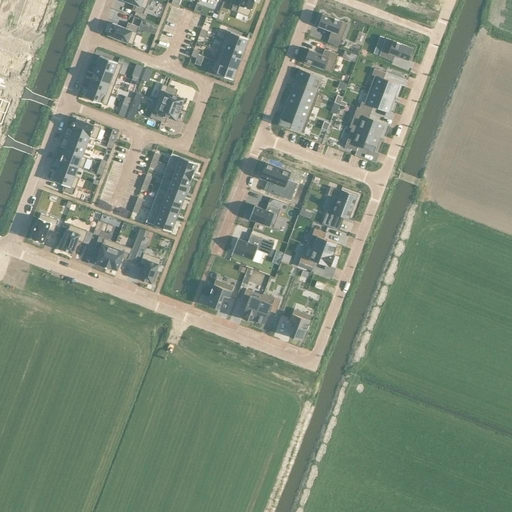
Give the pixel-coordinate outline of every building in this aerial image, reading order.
[(26,0),(26,2),(43,8),(46,0),(26,0)] [(123,0),(134,4),(132,10),(144,14),(149,0),(123,0)] [(234,0),(231,10),(249,16),(255,0),(234,0)] [(26,2),(22,12),(39,19),(43,8),(26,2)] [(22,12),(18,23),(35,29),(39,19),(22,12)] [(323,13),(318,26),(331,31),(329,37),(333,38),(341,41),(348,23),(323,13)] [(113,23),(108,35),(133,44),(140,27),(128,22),(126,28),(113,23)] [(226,31),(222,41),(245,49),(249,40),(226,31)] [(386,37),(379,56),(393,61),(395,55),(409,60),(413,48),(386,37)] [(333,38),(331,44),(339,46),(341,41),(333,38)] [(222,41),(219,51),(241,60),(245,49),(222,41)] [(309,49),(305,62),(332,72),(339,54),(325,49),(323,54),(309,49)] [(219,51),(215,61),(237,70),(241,60),(219,51)] [(0,65),(0,72),(5,74),(7,69),(21,74),(25,61),(5,54),(1,65),(0,65)] [(100,56),(96,66),(119,75),(123,64),(100,56)] [(215,61),(211,71),(233,80),(237,70),(215,61)] [(96,66),(93,76),(115,85),(119,75),(96,66)] [(375,75),(370,89),(394,98),(400,84),(384,78),(386,72),(375,68),(372,74),(375,75)] [(300,69),(294,83),(319,92),(317,91),(322,77),(300,69)] [(93,76),(89,86),(111,95),(115,85),(93,76)] [(294,83),(289,96),(314,106),(319,92),(294,83)] [(163,84),(157,100),(181,110),(185,98),(172,94),(174,88),(163,84)] [(89,86),(85,97),(107,105),(111,95),(89,86)] [(358,106),(357,107),(371,112),(373,106),(389,112),(394,98),(370,89),(365,102),(362,101),(360,107),(358,106)] [(289,96),(284,110),(309,119),(314,106),(289,96)] [(157,100),(150,117),(162,121),(164,116),(177,121),(181,110),(157,100)] [(357,107),(350,126),(380,137),(385,123),(369,117),(371,112),(357,107)] [(284,110),(279,124),(304,133),(309,119),(284,110)] [(77,118),(72,129),(97,138),(101,127),(77,118)] [(352,128),(345,147),(357,151),(359,145),(374,151),(380,137),(350,126),(350,127),(352,128)] [(72,130),(69,139),(87,146),(90,136),(97,139),(97,138),(72,129),(72,130)] [(69,139),(65,149),(87,158),(87,157),(83,156),(87,146),(69,139)] [(65,149),(61,160),(83,168),(87,158),(65,149)] [(172,153),(168,165),(194,174),(198,163),(172,153)] [(61,160),(57,170),(80,178),(75,176),(79,167),(83,168),(61,160)] [(291,172),(266,163),(261,177),(270,181),(267,190),(287,198),(291,188),(285,186),(291,172)] [(168,165),(164,176),(189,186),(191,180),(191,181),(194,174),(168,165)] [(57,170),(53,180),(65,184),(62,190),(74,194),(76,188),(80,178),(57,170)] [(164,176),(159,187),(185,197),(189,186),(164,176)] [(324,219),(322,224),(332,228),(337,214),(349,219),(358,195),(342,189),(341,190),(331,186),(327,195),(338,199),(333,212),(327,210),(324,219)] [(159,187),(155,198),(181,208),(185,197),(159,187)] [(155,198),(151,210),(177,219),(181,208),(155,198)] [(283,202),(270,198),(268,204),(281,208),(283,202)] [(255,205),(250,218),(273,227),(281,208),(268,204),(266,209),(255,205)] [(151,210),(146,221),(172,231),(177,219),(151,210)] [(41,213),(32,238),(44,242),(49,229),(54,231),(59,220),(41,213)] [(109,216),(103,214),(100,219),(107,222),(109,216)] [(70,224),(61,249),(73,254),(78,240),(84,242),(85,241),(88,231),(70,224)] [(146,230),(140,228),(133,248),(129,258),(135,260),(138,250),(146,230)] [(306,244),(335,255),(333,254),(337,243),(324,238),(326,233),(315,228),(309,244),(306,244)] [(94,233),(88,231),(85,241),(90,243),(94,233)] [(238,238),(232,252),(253,260),(257,249),(270,254),(275,242),(251,234),(248,242),(238,238)] [(99,236),(95,247),(100,249),(96,262),(101,264),(101,265),(106,267),(116,242),(99,236)] [(116,242),(106,267),(112,269),(112,268),(118,270),(123,258),(128,260),(129,258),(133,248),(116,242)] [(306,244),(300,261),(313,266),(316,261),(331,266),(335,255),(306,244)] [(144,252),(138,250),(135,260),(134,261),(140,263),(144,252)] [(144,252),(140,263),(145,266),(140,279),(152,283),(162,259),(144,252)] [(212,269),(219,272),(221,266),(214,263),(212,269)] [(216,279),(207,304),(219,309),(224,295),(230,297),(234,286),(216,279)] [(317,281),(315,287),(322,289),(325,284),(317,281)] [(248,302),(242,317),(253,321),(264,292),(263,294),(246,288),(242,300),(248,302)] [(264,292),(253,321),(254,322),(255,319),(265,323),(270,311),(276,313),(281,299),(264,292)] [(294,309),(290,320),(296,322),(291,336),(303,340),(312,315),(294,309)]
